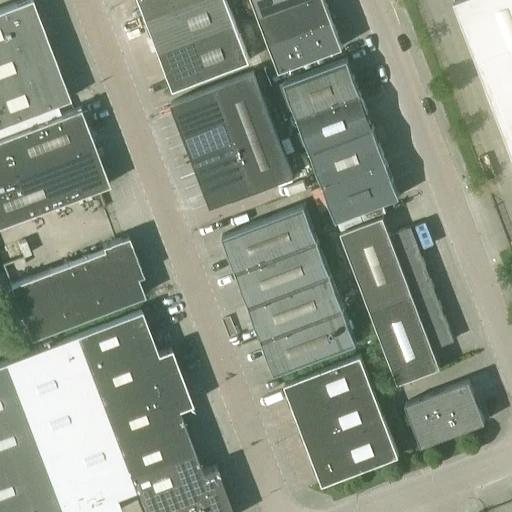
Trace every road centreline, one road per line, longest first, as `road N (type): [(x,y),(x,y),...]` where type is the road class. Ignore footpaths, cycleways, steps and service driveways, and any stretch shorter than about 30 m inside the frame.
road 1 (unclassified): [(277,511),(84,0)]
road 2 (unclassified): [(511,358),(374,0)]
